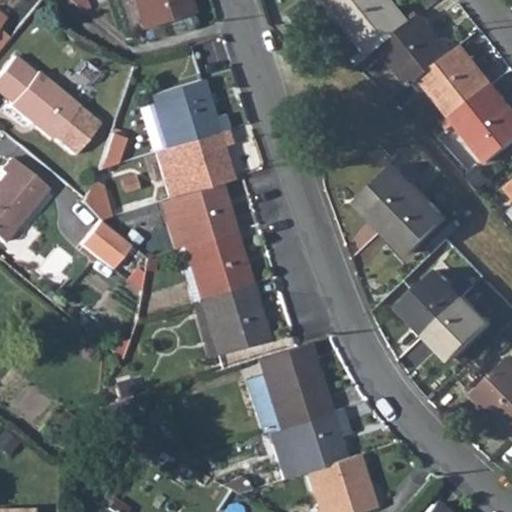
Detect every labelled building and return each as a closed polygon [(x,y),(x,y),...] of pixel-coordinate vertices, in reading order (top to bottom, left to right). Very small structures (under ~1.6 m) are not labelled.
[(183,0),(129,0),(139,28),(188,12),(183,0)] [(384,0),(330,0),(324,5),(368,59),(377,51),(407,27),(384,0)] [(407,27),(377,51),(408,89),(417,81),(446,58),(416,20),(407,27)] [(5,51),(0,57),(0,95),(3,98),(1,101),(43,135),(70,101),(29,67),(27,69),(5,51)] [(446,58),(417,81),(449,122),(489,91),(456,51),(446,58)] [(194,80),(146,95),(163,146),(223,127),(218,113),(205,117),(194,80)] [(511,120),(489,91),(449,122),(484,167),(511,144),(511,120)] [(223,127),(163,146),(178,195),(216,183),(226,180),(215,146),(228,142),(223,127)] [(101,136),(85,170),(105,164),(115,142),(101,136)] [(0,230),(40,183),(3,152),(0,154),(0,230)] [(359,202),(384,228),(420,194),(395,169),(359,202)] [(178,195),(168,198),(184,245),(231,230),(216,183),(178,195)] [(420,194),(384,228),(411,256),(446,222),(420,194)] [(81,243),(114,268),(134,243),(101,218),(81,243)] [(231,230),(184,245),(200,295),(247,280),(231,230)] [(401,309),(427,335),(464,301),(438,274),(401,309)] [(247,280),(200,295),(220,356),(267,341),(247,280)] [(464,301),(427,335),(454,363),(490,328),(464,301)] [(304,359),(256,375),(274,429),(322,413),(304,359)] [(470,396),(511,438),(511,366),(507,361),(470,396)] [(322,413),(274,429),(289,477),(302,473),(338,461),(322,413)] [(338,461),(302,473),(314,511),(367,511),(350,458),(338,461)]
